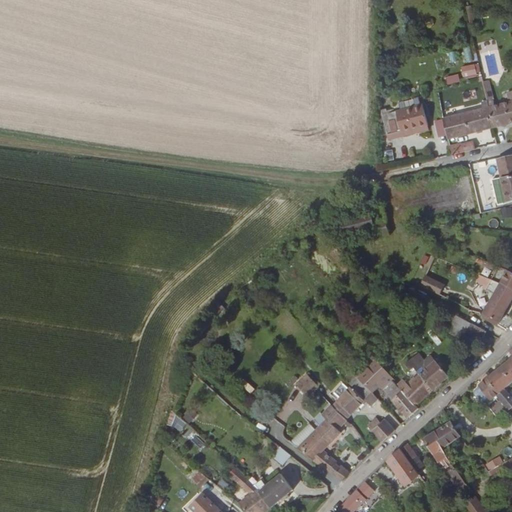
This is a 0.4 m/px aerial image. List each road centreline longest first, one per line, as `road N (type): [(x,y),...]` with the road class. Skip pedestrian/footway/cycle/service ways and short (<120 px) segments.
road 1 (track): [(0,142),(355,180)]
road 2 (residential): [(325,511),(511,337)]
road 3 (residential): [(355,180),(511,149)]
